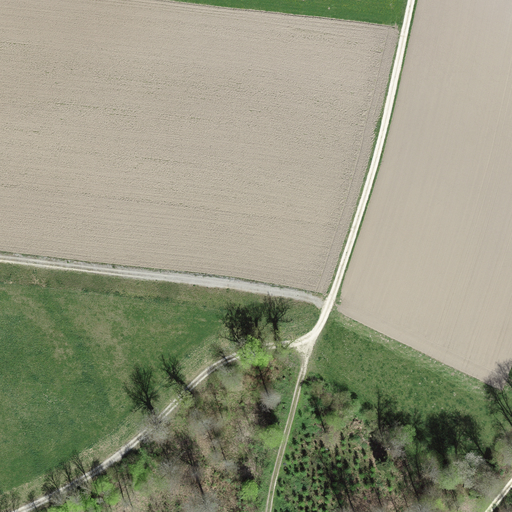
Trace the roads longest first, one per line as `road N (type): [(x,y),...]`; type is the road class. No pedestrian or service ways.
road 1 (track): [(17,511),(90,475),(224,360),(311,338),(330,304),(383,132),(410,0)]
road 2 (track): [(330,304),(213,281),(0,257)]
road 3 (track): [(311,338),(268,511)]
